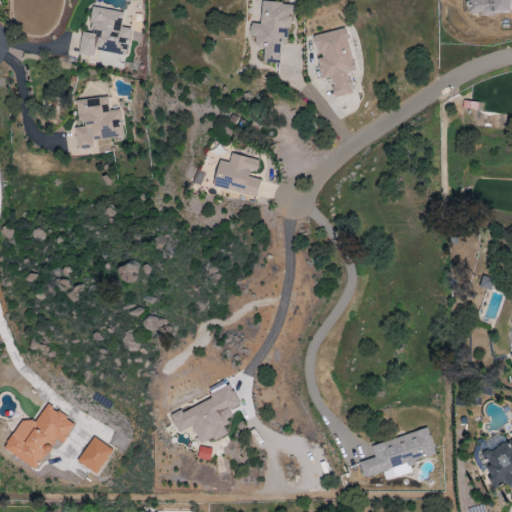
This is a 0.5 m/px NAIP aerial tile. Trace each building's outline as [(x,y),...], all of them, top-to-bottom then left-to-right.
[(263,62),(279,64),(281,44),(288,44),(292,4),(262,1),(260,24),(250,23),(249,36),(256,36),(255,47),(264,48),(263,62)] [(123,12),(93,7),(89,33),(81,32),(78,54),(95,57),(96,51),(126,56),(131,28),(121,26),(123,12)] [(313,35),(317,57),(321,79),(330,77),(334,97),(352,94),(348,72),(355,71),(347,28),(313,35)] [(77,100),(80,127),(74,128),(76,150),(93,148),(92,140),(123,137),(120,109),(109,110),(107,97),(77,100)] [(479,103),(464,100),(462,108),(477,111),(479,103)] [(478,127),(499,129),(501,114),(480,111),(478,127)] [(257,197),(261,177),(256,176),(259,160),(230,154),(228,162),(219,160),(213,186),(257,197)] [(193,427),(201,445),(227,433),(222,424),(233,418),(229,410),(240,405),(231,387),(170,416),(178,434),(193,427)] [(23,418),(3,449),(36,470),(56,439),(62,443),(75,424),(46,405),(33,424),(23,418)] [(371,445),(375,458),(359,463),(364,477),(436,457),(428,429),(371,445)] [(97,475),(113,450),(93,437),(77,462),(97,475)] [(511,438),(484,455),(491,466),(485,470),(496,489),(507,482),(511,491),(511,438)]
